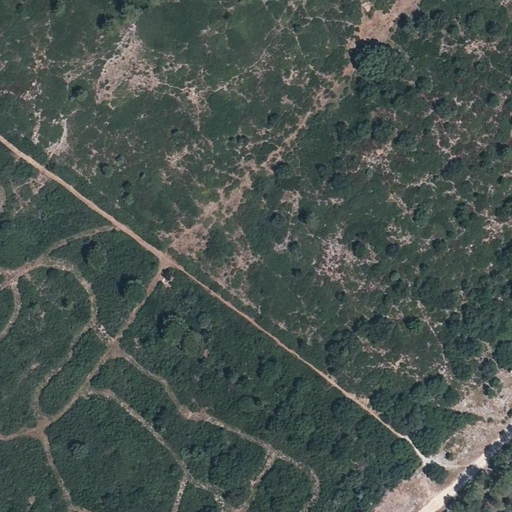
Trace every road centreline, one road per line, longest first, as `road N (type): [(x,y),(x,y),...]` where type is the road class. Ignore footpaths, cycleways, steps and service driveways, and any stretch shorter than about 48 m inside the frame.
road 1 (track): [(0,137),(420,455)]
road 2 (track): [(428,511),(511,426)]
